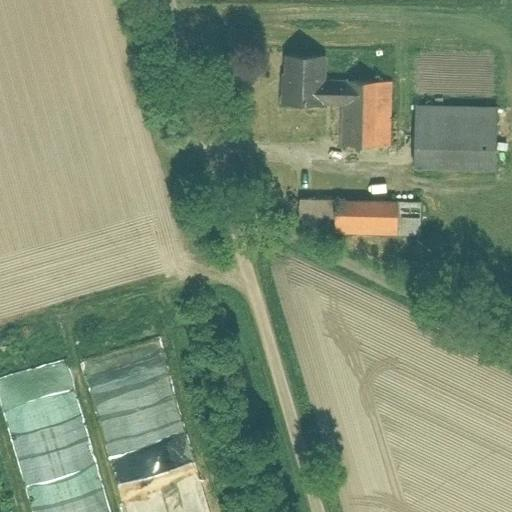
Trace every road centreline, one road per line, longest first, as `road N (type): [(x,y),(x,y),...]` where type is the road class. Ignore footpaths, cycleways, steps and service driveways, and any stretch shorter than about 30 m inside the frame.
road 1 (unclassified): [(325,511),(243,227)]
road 2 (unclassified): [(243,227),(511,343)]
road 3 (unclassified): [(243,227),(177,0)]
